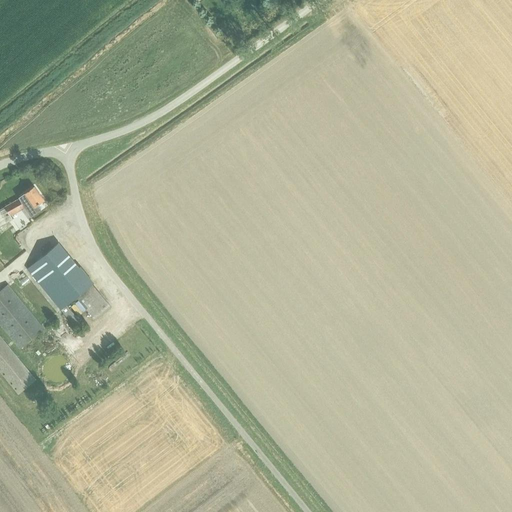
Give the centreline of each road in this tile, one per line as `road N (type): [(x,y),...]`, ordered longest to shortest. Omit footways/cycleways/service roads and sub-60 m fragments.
road 1 (unclassified): [(309,511),(119,285),(82,226),(64,150)]
road 2 (unclassified): [(64,150),(156,114),(320,0)]
